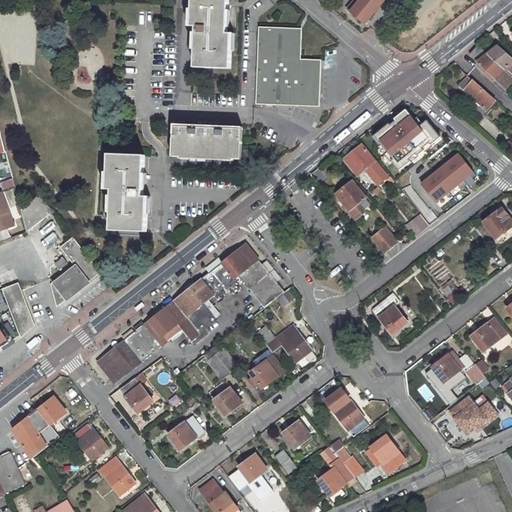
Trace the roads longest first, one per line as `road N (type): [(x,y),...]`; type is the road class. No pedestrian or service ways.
road 1 (secondary): [(243,207),(63,352)]
road 2 (residential): [(166,487),(342,357)]
road 3 (residential): [(511,176),(343,303)]
road 4 (residential): [(63,352),(166,487)]
road 5 (residential): [(391,367),(511,276)]
road 6 (residential): [(224,196),(160,193),(161,155),(147,135),(145,112)]
road 7 (residential): [(511,175),(400,80)]
road 8 (secondary): [(503,0),(400,80)]
road 9 (residential): [(243,207),(303,281),(314,314)]
road 10 (residential): [(302,0),(400,80)]
road 11 (residential): [(269,0),(251,15),(246,115)]
